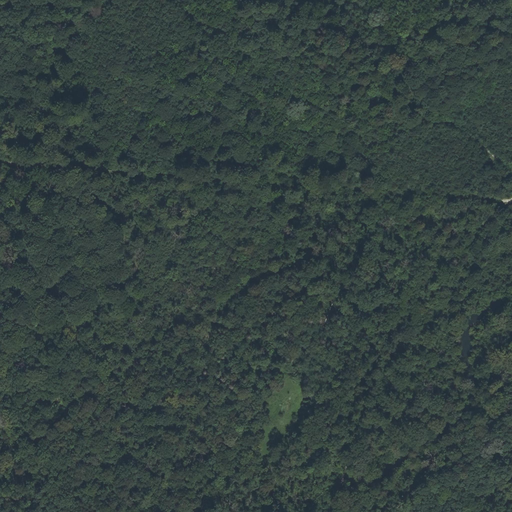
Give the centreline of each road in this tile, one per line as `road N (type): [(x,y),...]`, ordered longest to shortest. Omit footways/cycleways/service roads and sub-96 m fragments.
road 1 (track): [(511,172),(447,125),(379,121),(293,95),(253,65),(231,35),(177,0)]
road 2 (unknown): [(503,199),(462,264),(401,303),(396,349),(331,511)]
road 3 (track): [(344,511),(387,395),(484,270),(509,200)]
